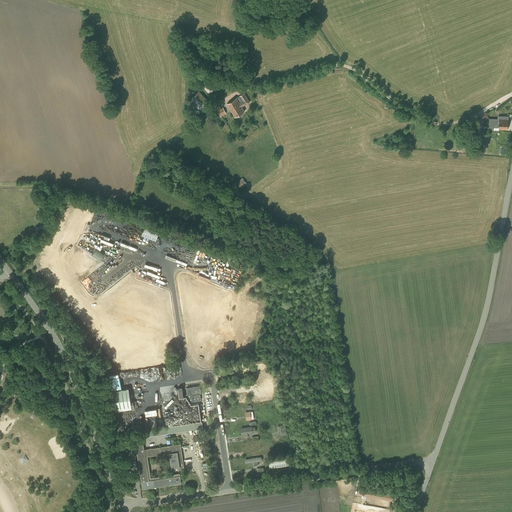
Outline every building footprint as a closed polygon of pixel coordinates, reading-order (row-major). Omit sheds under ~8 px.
[(204,85),(203,86),(209,93),(218,86),(212,79),(210,81),(207,78),(202,83),(204,85)] [(188,100),(199,112),(210,102),(199,91),(188,100)] [(250,102),(244,93),(236,98),(227,104),(235,117),(244,111),(242,107),(250,102)] [(226,113),(223,107),(217,110),(221,117),(226,113)] [(499,119),(497,119),(489,119),(489,127),(499,128),(499,129),(507,129),(507,128),(508,128),(508,125),(508,124),(499,123),(499,119)] [(471,124),(475,137),(482,135),(477,122),(471,124)] [(242,178),(234,183),(238,189),(246,183),(242,178)] [(141,235),(156,241),(160,230),(145,225),(141,235)] [(96,248),(92,255),(100,260),(105,254),(96,248)] [(197,268),(195,272),(197,273),(207,276),(211,272),(208,279),(223,283),(225,276),(226,276),(228,273),(220,267),(221,266),(222,260),(223,259),(221,258),(222,255),(216,250),(212,249),(209,260),(206,259),(204,265),(212,267),(210,269),(208,267),(206,266),(201,263),(200,269),(197,268)] [(125,274),(138,265),(136,262),(123,272),(125,274)] [(60,298),(76,287),(69,277),(53,288),(60,298)] [(186,387),(187,393),(186,394),(191,402),(193,401),(201,400),(200,394),(201,393),(200,389),(199,389),(199,386),(186,387)] [(128,388),(108,391),(112,411),(131,408),(128,388)] [(180,409),(178,410),(176,402),(166,404),(168,412),(171,411),(172,414),(181,412),(180,409)] [(252,437),(253,440),(259,439),(259,442),(264,442),(264,439),(272,438),(272,437),(286,435),(285,425),(280,425),(281,426),(278,426),(279,433),(252,437)] [(169,453),(181,451),(180,444),(144,449),(143,444),(136,445),(142,489),(155,487),(153,477),(150,478),(147,456),(169,453)] [(184,469),(181,451),(169,453),(171,468),(178,467),(179,470),(184,469)] [(268,458),(270,468),(289,465),(288,455),(268,458)] [(261,457),(245,459),(245,463),(253,462),(254,465),(258,465),(257,461),(262,461),(261,457)] [(179,473),(153,477),(155,487),(181,483),(179,473)] [(359,495),(377,498),(378,491),(360,488),(359,495)] [(378,491),(377,498),(392,501),(393,494),(378,491)]
